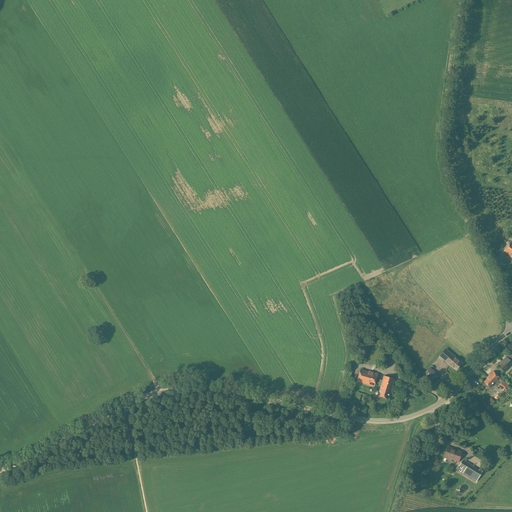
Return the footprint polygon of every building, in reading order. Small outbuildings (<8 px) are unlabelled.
[(511,258),(511,242),(503,252),(511,258)] [(436,310),(446,309),(445,302),(417,304),(418,305),(416,309),(415,309),(436,328),(441,323),(434,316),(433,316),(433,315),(433,314),(433,313),(433,312),(434,311),(434,310),(435,310),(436,310)] [(456,371),(462,364),(445,349),(439,356),(456,371)] [(504,372),(511,364),(511,362),(506,357),(497,366),(504,372)] [(374,387),(378,374),(361,368),(357,382),(374,387)] [(438,376),(429,369),(429,368),(426,372),(423,375),(432,383),(438,376)] [(493,371),(487,377),(488,378),(489,377),(490,378),(491,377),(496,382),(497,381),(500,378),(493,371)] [(388,399),(394,379),(384,376),(378,396),(388,399)] [(494,383),(495,383),(496,382),(491,377),(490,378),(489,377),(488,378),(487,377),(488,378),(484,382),(489,388),(494,383)] [(496,382),(495,383),(503,391),(508,386),(503,381),(500,378),(497,381),(496,382)] [(444,457),(447,458),(446,460),(451,462),(452,460),(456,462),(460,451),(448,447),(444,457)] [(427,467),(432,462),(429,459),(424,464),(427,467)] [(463,473),(468,476),(471,470),(474,467),(463,460),(459,467),(465,470),(463,473)]
